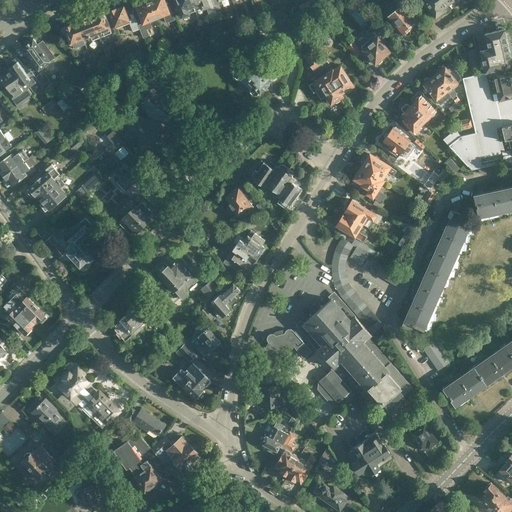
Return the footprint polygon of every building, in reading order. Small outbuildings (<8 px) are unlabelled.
[(149,20),(156,17),(149,0),(147,0),(136,5),(143,22),(138,24),(143,36),(148,34),(145,28),(151,26),(149,20)] [(164,0),(149,0),(156,17),(156,18),(164,15),(166,21),(173,18),(169,6),(167,6),(164,0)] [(188,10),(194,8),(190,0),(175,0),(178,4),(173,6),(177,17),(177,18),(181,17),(181,19),(191,15),(188,10)] [(190,0),(194,8),(199,6),(201,11),(206,9),(209,17),(217,14),(215,10),(215,9),(211,0),(190,0)] [(211,0),(215,9),(216,9),(220,7),(218,1),(221,0),(211,0)] [(318,6),(315,0),(309,0),(298,5),(302,14),(312,10),(312,8),(318,6)] [(410,34),(410,31),(408,30),(417,23),(402,4),(405,2),(403,0),(395,0),(400,6),(387,16),(403,34),(404,33),(406,35),(408,36),(410,34)] [(446,0),(422,0),(436,17),(444,11),(446,14),(449,13),(452,11),(452,7),(446,0)] [(116,28),(117,28),(130,23),(133,31),(140,29),(135,17),(129,20),(124,7),(117,9),(113,7),(110,8),(109,11),(115,26),(116,28)] [(317,30),(328,22),(320,10),(309,18),(317,30)] [(98,34),(100,38),(104,36),(112,33),(110,29),(111,29),(104,11),(91,16),(98,34)] [(298,12),(290,15),(294,23),(302,19),(298,12)] [(92,41),(100,38),(98,34),(91,16),(76,22),(83,40),(91,37),(92,41)] [(275,35),(288,32),(286,18),(272,21),(275,35)] [(83,40),(76,22),(64,26),(64,27),(61,28),(63,35),(67,34),(71,45),(83,40)] [(383,58),(390,52),(382,44),(385,41),(373,26),(368,30),(374,36),(361,47),(375,65),(377,63),(380,63),(382,61),(383,58)] [(477,51),(480,66),(483,65),(485,73),(511,66),(511,60),(505,29),(485,34),(488,49),(477,51)] [(183,48),(188,46),(185,37),(179,39),(183,48)] [(27,43),(22,47),(38,69),(49,61),(48,59),(53,56),(44,43),(39,46),(33,39),(32,40),(31,39),(27,42),(27,43)] [(353,41),(347,45),(359,61),(365,57),(353,41)] [(322,63),(312,48),(303,54),(309,63),(309,66),(310,68),(312,68),(319,78),(309,85),(314,92),(316,91),(320,99),(326,95),(331,104),(333,102),(337,103),(340,101),(341,97),(343,96),(326,70),(324,67),(329,64),(326,60),(322,63)] [(480,66),(477,51),(476,48),(467,51),(471,68),(480,66)] [(252,52),(245,59),(247,62),(254,55),(252,52)] [(17,61),(15,58),(8,63),(10,66),(8,67),(10,70),(9,71),(20,85),(26,81),(30,87),(38,81),(36,78),(31,71),(27,74),(18,61),(17,61)] [(265,59),(265,58),(262,61),(259,59),(252,67),(252,68),(248,72),(240,64),(239,65),(239,64),(236,64),(233,68),(233,71),(232,72),(233,73),(233,76),(237,79),(240,79),(241,80),(245,75),(251,81),(249,82),(253,86),(250,89),(250,90),(250,92),(254,95),(257,95),(257,96),(260,93),(270,83),(269,83),(276,75),(274,74),(277,71),(277,70),(277,68),(267,58),(265,59)] [(114,76),(123,72),(120,62),(114,64),(115,65),(111,67),(111,69),(112,69),(114,75),(114,76)] [(454,70),(450,65),(449,65),(446,67),(445,67),(444,66),(441,66),(438,69),(438,71),(439,72),(435,75),(449,93),(452,97),(456,102),(460,99),(456,95),(457,94),(453,89),(452,87),(458,82),(451,73),(454,71),(454,70)] [(331,67),(326,70),(343,96),(342,94),(346,92),(347,93),(355,88),(341,66),(333,70),(331,67)] [(474,127),(475,133),(511,123),(511,66),(485,73),(463,78),(469,106),(469,107),(470,110),(471,114),(472,117),(474,127)] [(0,71),(0,74),(2,77),(2,78),(15,96),(12,98),(18,106),(31,97),(30,96),(32,94),(28,88),(30,87),(26,81),(20,85),(9,71),(7,68),(4,68),(0,71)] [(40,75),(36,78),(45,89),(50,85),(40,75)] [(449,93),(435,75),(431,79),(429,77),(428,77),(424,80),(424,82),(425,83),(424,84),(437,100),(443,94),(445,96),(449,93)] [(117,91),(109,84),(94,102),(103,109),(105,107),(108,110),(118,97),(125,103),(131,96),(123,90),(121,93),(118,91),(117,91)] [(138,115),(127,127),(139,138),(138,140),(147,143),(146,144),(153,147),(162,120),(164,120),(174,108),(165,95),(150,90),(141,102),(149,115),(147,119),(138,115)] [(416,100),(411,105),(425,120),(435,111),(421,95),(420,97),(418,96),(415,98),(416,100)] [(65,102),(60,107),(64,111),(69,107),(65,102)] [(425,120),(411,105),(410,106),(408,103),(406,103),(402,107),(402,109),(404,111),(402,113),(406,117),(403,119),(415,132),(421,127),(420,125),(425,120)] [(114,143),(107,135),(103,131),(109,126),(102,117),(88,129),(105,149),(114,143)] [(474,127),(472,117),(453,122),(455,129),(457,131),(474,127)] [(492,165),(509,162),(511,160),(511,123),(475,133),(461,136),(449,146),(465,163),(470,169),(471,169),(476,169),(477,169),(477,168),(484,166),(492,165)] [(0,152),(4,150),(1,145),(11,138),(3,127),(0,128),(0,152)] [(421,151),(424,147),(425,146),(417,139),(413,143),(400,133),(401,131),(398,128),(396,130),(392,127),(383,140),(390,145),(389,147),(389,151),(392,153),(398,157),(401,153),(407,158),(416,146),(421,151)] [(443,139),(449,146),(461,136),(455,129),(443,139)] [(113,130),(107,135),(114,143),(105,149),(118,164),(125,158),(131,165),(133,167),(140,161),(113,130)] [(51,143),(55,140),(50,135),(46,138),(51,143)] [(80,135),(68,144),(74,151),(85,141),(80,135)] [(3,174),(31,155),(29,152),(22,158),(18,153),(14,156),(12,153),(0,161),(0,172),(1,172),(3,174)] [(362,167),(382,179),(387,172),(393,176),(397,170),(370,154),(366,160),(363,161),(360,164),(362,167)] [(31,155),(3,174),(5,177),(2,179),(7,186),(10,184),(11,185),(26,174),(25,171),(37,163),(31,155)] [(451,159),(446,163),(455,173),(460,168),(451,159)] [(256,180),(258,181),(262,185),(276,165),(269,160),(266,163),(262,160),(253,173),(256,180)] [(463,172),(470,169),(465,163),(460,168),(463,172)] [(62,176),(58,170),(52,164),(46,169),(48,172),(27,189),(27,192),(30,195),(32,195),(35,193),(35,194),(36,193),(41,199),(49,193),(47,191),(49,189),(46,185),(48,184),(47,183),(53,178),(58,177),(58,178),(60,177),(61,178),(62,176)] [(262,185),(265,186),(266,187),(268,185),(273,189),(288,167),(283,164),(281,164),(279,166),(276,165),(262,185)] [(133,167),(131,165),(115,180),(124,190),(140,175),(133,167)] [(288,167),(273,189),(279,192),(277,195),(281,198),(295,178),(292,176),(294,173),(293,171),(288,167)] [(384,180),(382,179),(362,167),(360,170),(357,170),(354,174),(356,177),(351,183),(381,202),(385,195),(377,190),(384,180)] [(425,173),(418,181),(430,189),(436,181),(425,173)] [(85,191),(98,180),(94,175),(81,186),(85,191)] [(66,184),(61,178),(60,177),(58,178),(58,177),(53,178),(47,183),(48,184),(46,185),(49,189),(47,191),(49,193),(41,199),(43,202),(40,204),(45,210),(70,190),(65,185),(66,184)] [(290,204),(302,188),(303,186),(301,184),(300,182),(295,178),(281,198),(290,204)] [(511,185),(474,194),(479,216),(511,208),(511,185)] [(242,216),(253,209),(251,205),(252,204),(239,187),(226,197),(226,198),(224,200),(227,204),(230,203),(238,214),(240,213),(242,216)] [(428,192),(422,189),(417,198),(423,202),(422,203),(428,207),(435,194),(429,191),(428,192)] [(150,218),(137,205),(131,199),(118,212),(123,217),(122,218),(124,219),(120,223),(130,234),(134,230),(136,232),(150,218)] [(344,212),(364,224),(368,226),(372,220),(378,223),(383,215),(372,208),(371,210),(352,199),(348,206),(346,206),(344,209),(345,210),(344,212)] [(270,209),(263,214),(259,217),(262,221),(268,217),(271,221),(276,217),(270,209)] [(422,329),(423,329),(427,330),(428,321),(431,321),(432,312),(435,312),(436,304),(438,304),(440,295),(442,295),(443,286),(446,287),(447,278),(450,278),(451,269),(454,269),(455,260),(458,261),(459,251),(461,252),(462,243),(465,243),(466,234),(469,234),(470,225),(459,220),(461,214),(456,212),(456,210),(454,209),(453,212),(449,210),(447,215),(450,217),(402,326),(414,331),(416,326),(419,328),(418,329),(421,330),(422,329)] [(340,218),(336,225),(356,237),(352,244),(353,245),(356,247),(357,245),(374,255),(376,251),(368,246),(369,245),(364,242),(367,236),(359,231),(364,224),(344,212),(343,213),(341,213),(339,216),(340,218)] [(67,253),(80,267),(86,261),(87,261),(90,261),(94,257),(94,254),(82,240),(97,227),(87,216),(64,237),(73,247),(67,253)] [(414,229),(418,224),(409,218),(405,223),(414,229)] [(265,239),(255,232),(251,237),(248,235),(245,240),(238,235),(234,240),(234,242),(237,244),(257,258),(261,253),(262,254),(266,249),(265,248),(265,247),(262,244),(265,239)] [(59,256),(65,250),(51,235),(45,241),(59,256)] [(338,245),(350,250),(353,245),(352,244),(342,238),(338,245)] [(257,258),(237,244),(224,262),(234,270),(237,268),(246,274),(257,258)] [(335,251),(348,256),(350,250),(338,245),(335,251)] [(356,260),(363,249),(358,246),(351,257),(356,260)] [(361,263),(368,252),(363,249),(356,260),(361,263)] [(333,258),(346,260),(348,256),(335,251),(334,255),(333,258)] [(367,267),(373,256),(368,252),(361,263),(367,267)] [(372,270),(379,259),(373,256),(367,267),(372,270)] [(186,264),(181,258),(178,260),(170,267),(168,266),(165,263),(157,270),(160,273),(159,274),(174,290),(182,299),(188,294),(184,289),(195,279),(183,266),(186,264)] [(377,273),(384,262),(379,259),(372,270),(377,273)] [(382,276),(389,265),(384,262),(377,273),(382,276)] [(332,274),(346,271),(346,265),(332,265),(332,274)] [(387,279),(394,268),(389,265),(382,276),(387,279)] [(393,282),(400,271),(394,268),(387,279),(393,282)] [(334,281),(347,277),(346,271),(332,274),(334,281)] [(399,286),(405,274),(400,271),(393,282),(399,286)] [(337,289),(349,283),(347,277),(334,281),(337,289)] [(215,292),(215,293),(219,290),(211,280),(200,289),(208,299),(209,298),(215,292)] [(218,296),(215,293),(215,292),(209,298),(212,301),(211,302),(218,309),(215,312),(219,317),(222,315),(223,315),(229,309),(225,304),(228,302),(231,305),(237,299),(234,296),(240,291),(233,283),(218,296)] [(342,296),(352,288),(349,283),(337,289),(342,296)] [(24,301),(19,296),(22,292),(15,284),(5,294),(10,299),(34,324),(38,320),(42,323),(47,318),(43,314),(44,314),(28,297),(24,301)] [(346,301),(356,293),(352,288),(342,296),(346,301)] [(349,306),(359,297),(356,293),(346,301),(349,306)] [(353,310),(363,302),(359,297),(349,306),(353,310)] [(34,324),(10,299),(0,308),(0,316),(4,320),(8,317),(18,326),(14,330),(20,336),(23,332),(24,333),(34,324)] [(170,317),(179,310),(171,299),(162,306),(170,317)] [(351,320),(332,299),(304,323),(322,345),(318,348),(334,367),(330,370),(320,380),(320,381),(319,383),(318,389),(330,403),(350,402),(350,401),(354,405),(359,401),(355,397),(355,396),(344,384),(350,379),(366,398),(369,398),(370,398),(378,407),(383,403),(388,408),(412,387),(368,337),(371,334),(355,316),(351,320)] [(357,315),(367,307),(363,302),(353,310),(357,315)] [(139,311),(134,306),(131,307),(127,310),(127,314),(120,319),(121,320),(115,325),(115,329),(117,332),(116,333),(120,338),(122,337),(125,341),(132,335),(133,336),(143,327),(140,325),(149,316),(142,308),(139,311)] [(213,317),(205,307),(200,311),(208,321),(213,317)] [(361,320),(371,311),(367,307),(357,315),(361,320)] [(168,330),(174,326),(162,310),(157,314),(168,330)] [(365,324),(375,316),(371,311),(361,320),(365,324)] [(207,358),(213,352),(210,349),(219,341),(208,328),(211,325),(203,315),(198,319),(206,329),(192,342),(204,355),(204,354),(207,358)] [(369,329),(379,321),(375,316),(365,324),(369,329)] [(379,321),(369,329),(372,333),(382,325),(379,321)] [(174,326),(168,330),(160,336),(171,349),(184,339),(174,326)] [(294,347),(303,358),(311,351),(300,338),(301,337),(295,331),(294,332),(293,330),(290,329),(288,329),(286,331),(284,330),(275,333),(273,334),(271,334),(269,334),(267,337),(267,339),(268,342),(269,342),(266,348),(265,347),(261,354),(271,359),(275,351),(280,354),(285,357),(288,352),(290,350),(294,347)] [(183,342),(184,343),(191,350),(194,347),(187,340),(183,342)] [(428,355),(439,347),(436,342),(424,350),(428,355)] [(196,354),(191,350),(184,343),(178,349),(183,354),(190,361),(196,354)] [(0,363),(9,354),(0,345),(0,363)] [(487,384),(511,366),(511,353),(506,345),(475,367),(487,384)] [(431,360),(442,353),(439,347),(428,355),(431,360)] [(435,365),(446,358),(442,353),(431,360),(435,365)] [(209,378),(201,370),(205,365),(197,358),(184,372),(181,369),(173,377),(194,396),(195,396),(200,397),(203,393),(202,390),(205,386),(207,388),(212,382),(209,379),(209,378)] [(446,358),(435,365),(438,370),(449,363),(446,358)] [(65,380),(58,387),(68,397),(65,400),(65,399),(63,401),(63,402),(70,409),(83,396),(79,392),(89,382),(83,376),(85,374),(78,367),(71,374),(69,372),(63,378),(65,380)] [(456,406),(487,384),(475,367),(444,388),(456,406)] [(263,407),(285,405),(285,396),(279,396),(279,385),(261,386),(263,407)] [(108,423),(120,411),(109,400),(109,399),(103,393),(97,399),(97,398),(89,405),(108,423)] [(50,430),(62,418),(51,407),(52,406),(45,399),(39,405),(39,404),(32,412),(50,430)] [(296,417),(302,415),(298,405),(291,408),(296,417)] [(124,418),(131,423),(134,418),(135,419),(133,421),(147,431),(149,428),(158,434),(165,425),(142,410),(139,413),(131,408),(124,418)] [(420,413),(413,418),(417,423),(409,428),(424,450),(437,441),(430,430),(431,429),(427,424),(430,419),(420,413)] [(292,427),(297,420),(292,417),(287,424),(292,427)] [(3,428),(9,434),(15,428),(9,422),(3,428)] [(282,444),(289,434),(281,430),(284,425),(276,422),(274,427),(273,426),(268,436),(267,436),(264,436),(262,441),(263,444),(270,448),(268,451),(274,454),(276,450),(278,451),(282,444)] [(286,450),(275,468),(281,472),(281,474),(287,477),(298,458),(291,454),(296,446),(292,443),(297,435),(290,431),(289,434),(281,447),(286,450)] [(173,444),(165,435),(151,448),(165,463),(171,457),(180,467),(189,459),(191,462),(194,462),(198,457),(198,456),(196,453),(197,452),(196,451),(197,448),(194,444),(191,445),(190,444),(189,445),(182,436),(173,444)] [(133,478),(132,479),(132,480),(132,481),(132,482),(133,483),(134,484),(135,484),(136,485),(137,485),(138,484),(140,483),(145,490),(161,480),(148,461),(150,459),(156,465),(161,460),(140,437),(134,440),(131,437),(113,449),(126,468),(129,466),(135,475),(135,476),(133,478)] [(390,453),(380,438),(378,437),(371,442),(370,444),(367,446),(363,441),(353,448),(358,455),(351,459),(360,473),(366,468),(369,473),(371,472),(372,473),(375,474),(379,472),(379,470),(378,468),(379,467),(376,462),(390,453)] [(53,477),(62,468),(82,450),(75,442),(55,460),(41,445),(31,454),(29,453),(26,453),(24,455),(23,458),(25,460),(23,462),(31,470),(27,473),(27,476),(31,480),(33,480),(37,477),(43,482),(51,474),(53,477)] [(339,463),(328,446),(319,460),(326,471),(339,463)] [(91,462),(97,458),(91,448),(85,452),(86,453),(80,457),(84,462),(89,459),(91,462)] [(511,453),(507,459),(508,461),(500,469),(501,469),(498,473),(498,474),(503,479),(504,479),(507,475),(511,479),(511,453)] [(298,458),(287,477),(292,480),(295,480),(301,483),(316,458),(310,455),(306,462),(298,458)] [(100,487),(107,484),(103,472),(95,475),(96,479),(90,481),(91,484),(79,488),(80,490),(77,491),(75,493),(75,495),(76,498),(78,500),(80,500),(83,499),(86,508),(105,500),(100,487)] [(115,484),(111,473),(105,475),(109,486),(115,484)] [(321,498),(339,510),(339,511),(340,511),(341,511),(342,511),(343,511),(343,510),(344,510),(344,509),(344,508),(344,507),(344,506),(343,506),(342,505),(346,499),(343,497),(345,494),(333,486),(331,489),(321,482),(315,491),(321,495),(321,498)] [(511,511),(511,499),(510,498),(508,500),(494,485),(481,498),(494,511),(511,511)] [(21,508),(33,497),(28,492),(21,498),(18,494),(13,498),(21,508)]
